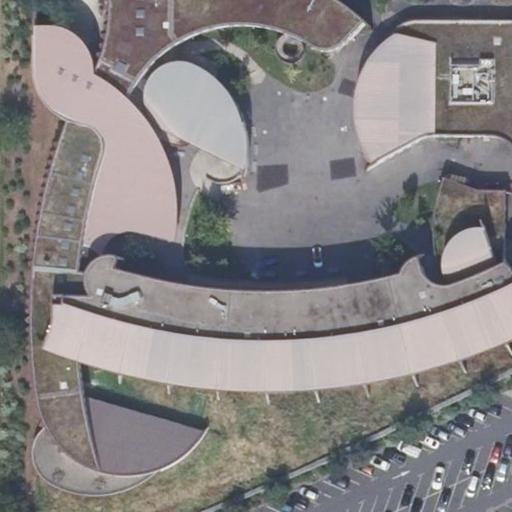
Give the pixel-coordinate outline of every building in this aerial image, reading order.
[(139,488),(134,477),(139,477),(154,475),(168,470),(182,463),(194,453),(203,441),(206,436),(88,400),(84,344),(130,357),(176,366),(221,373),(269,374),(317,372),(366,366),(413,357),(457,345),(503,327),(511,322),(511,264),(508,258),(508,191),(479,191),(445,178),(440,198),(436,219),(435,237),(437,256),(448,294),(436,298),(424,259),(416,262),(410,267),(404,277),(342,289),(290,294),(228,293),(176,286),(121,271),(123,260),(112,259),(106,260),(101,261),(100,237),(101,205),(104,184),(113,145),(123,117),(137,129),(154,139),(157,141),(162,143),(174,147),(186,149),(190,148),(196,143),(248,169),(251,152),(249,133),(246,119),(238,103),(232,93),(223,84),(212,75),(193,66),(180,65),(175,66),(175,46),(178,46),(179,34),(215,21),(241,18),(268,19),(286,24),(320,39),(323,34),(325,35),(338,40),(343,41),(350,40),(354,39),(369,23),(347,6),(336,0),(111,0),(113,9),(111,33),(118,35),(117,44),(109,43),(104,60),(103,60),(99,59),(94,60),(90,62),(86,65),(83,69),(82,70),(74,66),(38,48),(38,73),(40,88),(54,112),(70,122),(55,169),(44,216),(48,217),(41,276),(39,333),(48,431),(46,434),(42,438),(39,444),(37,449),(36,455),(36,461),(38,467),(40,472),(43,477),(48,481),(52,485),(66,492),(83,496),(99,497),(116,496),(133,491),(139,488)] [(179,34),(178,46),(203,35),(209,32),(230,28),(244,27),(263,29),(276,31),(323,51),(332,52),(339,51),(344,47),(354,39),(350,40),(343,41),(338,40),(325,35),(323,34),(320,39),(286,24),(268,19),(241,18),(215,21),(179,34)] [(511,21),(418,22),(413,22),(412,22),(402,27),(393,36),(388,46),(396,46),(396,57),(381,57),(380,79),(369,78),(369,81),(374,81),(370,86),(364,100),(360,115),(360,131),(363,146),(369,160),(375,168),(421,141),(424,132),(436,132),(436,138),(504,138),(511,141),(511,142),(511,21)] [(101,261),(106,260),(108,251),(113,243),(120,237),(128,234),(136,234),(178,243),(181,208),(177,176),(157,141),(154,139),(137,129),(123,117),(113,145),(104,184),(101,205),(100,237),(101,261)] [(134,477),(139,488),(155,480),(168,470),(154,475),(139,477),(134,477)]
